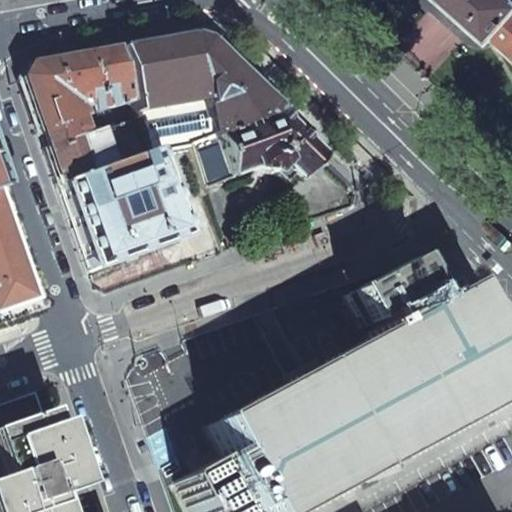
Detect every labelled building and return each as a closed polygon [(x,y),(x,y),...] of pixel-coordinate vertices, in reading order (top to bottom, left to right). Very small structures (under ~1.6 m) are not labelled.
[(511,0),(447,0),(498,45),(501,42),(511,51),(511,0)] [(331,16),(369,51),(372,48),(375,45),(337,9),(334,12),(331,16)] [(185,39),(113,51),(127,102),(133,119),(143,154),(147,154),(183,147),(273,115),(199,43),(192,41),(185,39)] [(97,112),(127,102),(113,51),(81,57),(97,112)] [(97,112),(81,57),(46,63),(66,122),(74,119),(97,112)] [(16,80),(35,133),(66,122),(46,63),(24,67),(16,80)] [(295,184),(319,160),(283,124),(273,115),(183,147),(197,191),(226,180),(226,178),(247,170),(248,171),(270,176),(272,174),(281,184),(288,177),(295,184)] [(41,152),(80,136),(74,119),(66,122),(35,133),(39,144),(41,152)] [(54,188),(143,154),(133,119),(80,136),(41,152),(54,188)] [(342,150),(336,157),(350,170),(353,166),(356,162),(342,150)] [(178,240),(147,154),(143,154),(54,188),(84,275),(98,270),(178,240)] [(366,171),(360,178),(374,190),(377,186),(380,183),(366,171)] [(0,327),(13,323),(17,321),(20,318),(21,314),(20,307),(7,269),(9,261),(0,234),(0,327)] [(395,269),(341,298),(359,329),(371,322),(374,327),(360,335),(363,342),(420,311),(414,299),(422,295),(404,264),(395,269)] [(289,382),(287,383),(204,427),(202,429),(220,462),(210,467),(208,464),(173,482),(174,483),(189,511),(289,511),(295,509),(406,448),(506,394),(453,293),(420,311),(363,342),(305,373),(289,382)] [(40,425),(29,395),(0,405),(0,511),(37,511),(36,506),(64,496),(40,425)]
